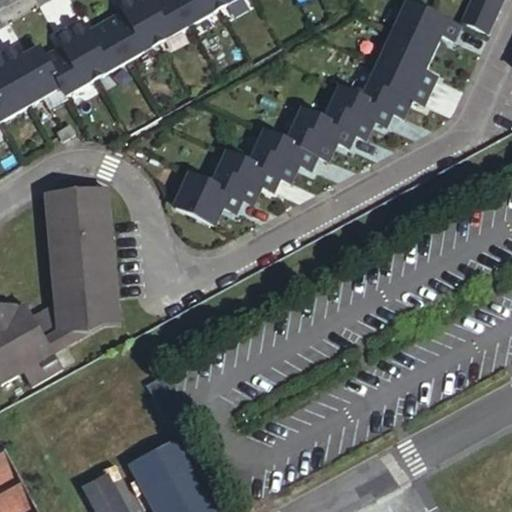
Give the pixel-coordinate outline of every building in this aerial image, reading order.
[(153,0),(151,1),(150,0),(129,0),(119,6),(124,16),(88,36),(83,27),(56,42),(62,52),(45,61),(41,54),(23,63),(17,52),(0,61),(0,129),(63,94),(70,106),(254,0),(253,0),(153,0)] [(476,0),(465,25),(492,38),(508,0),(476,0)] [(464,31),(410,6),(366,102),(344,92),(329,124),(307,113),(290,147),(268,136),(252,169),(231,159),(216,190),(193,179),(178,213),(219,231),(228,212),(239,217),(246,204),(256,208),(265,191),(277,197),(284,183),(294,187),(302,169),(314,174),(321,160),(332,165),(341,147),(352,152),(359,138),(370,143),(379,125),(390,130),(397,117),(408,122),(416,104),(428,109),(441,82),(429,76),(446,39),(457,44),(464,31)] [(77,140),(73,131),(61,137),(66,146),(77,140)] [(42,322),(64,359),(115,329),(129,328),(115,193),(104,194),(115,314),(108,315),(74,335),(69,324),(72,318),(70,304),(64,304),(64,309),(42,322)] [(115,314),(104,194),(61,198),(63,213),(56,223),(57,235),(64,234),(66,249),(60,259),(61,269),(68,269),(69,284),(63,293),(64,304),(70,304),(72,318),(69,324),(74,335),(108,315),(115,314)] [(63,213),(61,198),(54,199),(56,223),(63,213)] [(64,234),(57,235),(60,259),(66,249),(64,234)] [(61,269),(63,293),(69,284),(68,269),(61,269)] [(72,373),(64,359),(42,322),(36,312),(29,315),(26,311),(21,313),(19,310),(0,309),(0,389),(7,385),(9,389),(32,376),(40,390),(72,373)] [(190,432),(160,379),(142,388),(172,443),(190,432)] [(127,468),(150,511),(223,511),(182,438),(127,468)] [(0,511),(35,511),(3,453),(0,454),(0,511)] [(82,511),(121,511),(105,482),(75,499),(82,511)]
